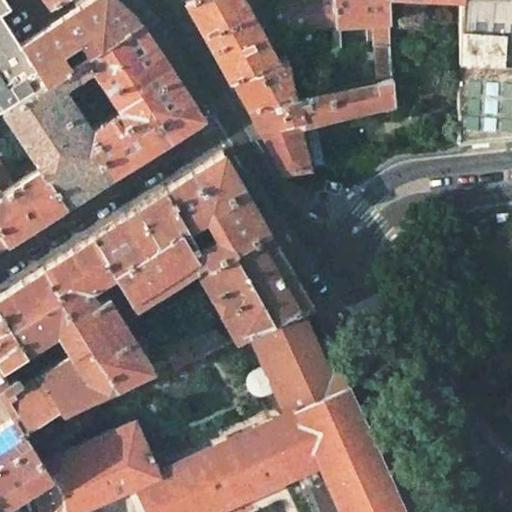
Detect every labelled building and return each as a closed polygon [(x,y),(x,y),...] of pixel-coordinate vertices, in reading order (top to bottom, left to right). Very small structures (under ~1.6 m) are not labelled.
[(118,0),(84,0),(20,43),(43,79),(44,80),(70,63),(62,50),(79,39),(83,45),(77,50),(81,55),(137,17),(118,0)] [(185,0),(203,32),(202,32),(206,39),(210,46),(211,46),(228,77),(229,77),(277,60),(244,0),(185,0)] [(253,0),(256,5),(264,20),(277,16),(274,0),(253,0)] [(274,0),(277,16),(279,28),(387,20),(386,0),(274,0)] [(511,0),(460,0),(460,29),(456,140),(511,135),(511,0)] [(0,108),(43,79),(20,43),(0,12),(0,108)] [(118,109),(105,117),(114,132),(92,146),(110,174),(200,114),(169,66),(137,17),(81,55),(70,63),(78,76),(91,67),(118,109)] [(388,37),(372,37),(373,79),(389,75),(388,37)] [(277,60),(229,77),(238,93),(247,108),(293,97),(287,57),(277,60)] [(43,79),(0,108),(33,159),(38,166),(39,166),(63,204),(110,174),(92,146),(114,132),(105,117),(92,125),(65,84),(78,76),(70,63),(44,80),(43,79)] [(293,97),(247,108),(264,139),(282,169),(323,163),(311,120),(391,102),(390,91),(389,75),(373,79),(293,97)] [(390,75),(389,75),(390,91),(403,90),(403,76),(390,77),(390,75)] [(222,150),(162,189),(188,232),(207,221),(217,238),(199,249),(204,258),(206,262),(267,228),(244,189),(222,150)] [(0,164),(0,231),(6,240),(63,204),(39,166),(38,166),(0,190),(0,183),(9,178),(0,164)] [(341,183),(325,179),(323,189),(324,190),(338,194),(339,193),(341,183)] [(162,189),(92,234),(114,271),(133,303),(135,302),(136,303),(193,266),(192,265),(204,258),(199,249),(188,232),(162,189)] [(204,258),(192,265),(193,266),(234,337),(309,301),(288,264),(267,228),(206,262),(204,258)] [(92,234),(41,266),(74,319),(87,340),(114,384),(151,366),(106,292),(96,298),(88,286),(114,271),(92,234)] [(0,292),(0,312),(24,351),(61,327),(74,319),(41,266),(0,292)] [(207,511),(305,468),(312,485),(308,486),(319,511),(405,511),(400,500),(402,499),(400,495),(398,496),(388,474),(390,473),(388,470),(386,471),(376,450),(378,449),(377,445),(380,444),(369,421),(366,422),(364,419),(362,420),(347,389),(352,385),(349,382),(345,384),(339,369),(329,373),(321,355),(333,350),(330,345),(329,343),(328,340),(316,345),(301,312),(312,307),(309,301),(234,337),(239,345),(252,339),(264,365),(251,372),(248,376),(247,379),(248,383),(249,386),(251,389),(253,390),(256,391),(258,391),(262,391),(274,386),(285,411),(156,470),(134,420),(44,463),(50,472),(52,471),(65,493),(62,495),(65,511),(207,511)] [(0,312),(0,394),(13,415),(21,428),(58,404),(37,371),(12,387),(0,368),(0,366),(24,351),(0,312)] [(192,324),(182,327),(180,337),(193,357),(228,340),(213,328),(198,335),(192,324)] [(180,337),(163,347),(175,366),(193,357),(180,337)] [(87,340),(37,371),(58,404),(67,418),(87,409),(90,407),(85,399),(114,384),(87,340)] [(67,418),(57,423),(63,435),(92,420),(87,409),(67,418)] [(0,504),(8,499),(14,511),(65,511),(62,495),(65,493),(52,471),(50,472),(49,473),(34,449),(27,437),(21,428),(13,415),(0,423),(0,504)] [(44,429),(27,437),(34,449),(50,441),(44,429)]
